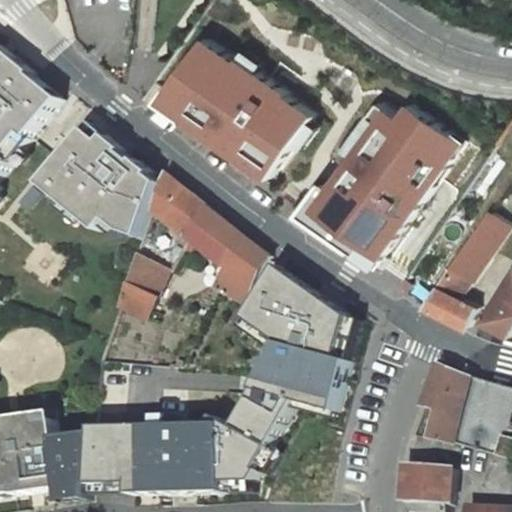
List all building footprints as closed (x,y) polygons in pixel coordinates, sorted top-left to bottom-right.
[(181,68),(219,17),(209,9),(172,61),(181,68)] [(203,148),(222,123),(183,90),(192,77),(181,68),(172,61),(144,99),(203,148)] [(394,161),(417,177),(434,153),(379,115),(354,151),(386,173),(394,161)] [(386,173),(409,189),(417,177),(394,161),(386,173)] [(179,241),(172,253),(148,240),(143,253),(176,270),(182,259),(194,239),(214,207),(172,173),(158,210),(185,232),(179,241)] [(194,239),(231,271),(221,289),(251,307),(276,256),(258,243),(214,207),(194,239)] [(477,282),(511,230),(511,225),(494,213),(486,225),(484,224),(451,272),(430,306),(473,329),(484,306),(459,294),(463,287),(469,290),(475,281),(477,282)] [(126,306),(153,320),(176,270),(143,253),(126,306)] [(306,269),(290,292),(316,312),(284,362),(313,376),(326,356),(327,354),(326,353),(336,339),(335,338),(359,306),(306,269)] [(410,295),(416,285),(411,282),(404,291),(410,295)] [(511,282),(487,322),(511,333),(511,282)] [(336,339),(326,353),(327,354),(326,356),(359,379),(365,359),(369,338),(379,320),(359,306),(335,338),(336,339)] [(22,404),(24,404),(42,406),(44,394),(39,393),(26,392),(32,358),(28,358),(22,404)] [(43,360),(32,358),(26,392),(39,393),(43,360)] [(511,436),(511,437),(511,432),(511,386),(477,377),(444,362),(428,407),(441,411),(438,432),(432,431),(431,438),(511,459),(511,436)] [(304,385),(296,380),(288,396),(290,397),(287,404),(293,407),(304,385)] [(175,382),(163,382),(163,412),(175,412),(175,382)] [(135,445),(136,421),(103,420),(102,446),(106,446),(103,504),(137,505),(141,445),(135,445)] [(0,511),(16,511),(5,507),(19,428),(0,423),(0,511)] [(174,450),(157,448),(156,468),(174,470),(174,456),(174,450)] [(189,456),(174,456),(174,470),(174,489),(189,489),(189,456)] [(257,463),(251,464),(251,472),(204,474),(205,502),(205,505),(257,502),(257,463)] [(460,503),(463,471),(412,467),(410,502),(456,505),(456,503),(460,503)] [(174,494),(158,494),(158,507),(174,507),(174,494)] [(410,502),(409,510),(423,511),(422,511),(455,511),(456,505),(410,502)]
